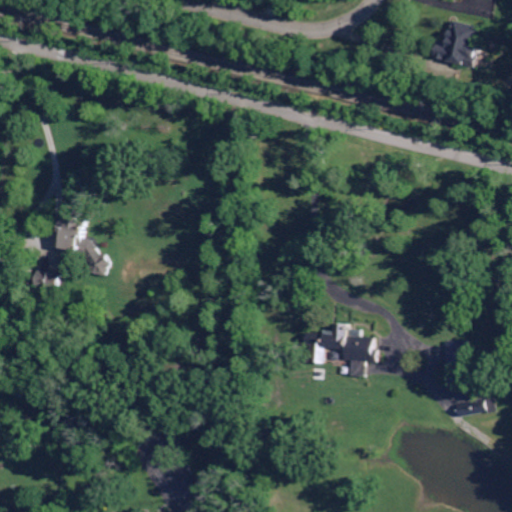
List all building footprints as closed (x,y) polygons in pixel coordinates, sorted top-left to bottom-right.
[(485,27),(485,28),(482,37),(481,41),(480,47),(478,55),(483,56),(480,66),(480,67),(458,62),(441,57),(439,57),(443,41),(453,44),(454,41),(452,41),(453,36),(454,32),(457,23),(457,24),(458,21),(485,27)] [(105,254),(107,253),(110,254),(116,263),(115,266),(113,267),(112,275),(100,272),(96,267),(97,265),(97,264),(91,255),(82,253),(79,254),(75,253),(74,251),(66,249),(61,248),(70,211),(81,213),(83,214),(84,214),(94,216),(89,237),(97,239),(105,254)] [(61,292),(38,287),(42,271),(65,276),(61,292)] [(40,322),(33,320),(35,312),(42,314),(40,322)] [(366,337),(379,338),(378,351),(384,352),(383,363),(375,362),(372,362),(371,374),(371,376),(356,375),(357,360),(353,359),(354,347),(331,345),(329,360),(329,363),(312,362),(312,354),(315,354),(315,343),(311,343),(312,328),(342,331),(342,322),(355,323),(356,323),(356,328),(358,328),(367,329),(366,337)] [(474,383),(473,383),(467,383),(451,383),(451,370),(450,346),(450,340),(473,340),(474,383)] [(24,398),(14,391),(18,384),(28,391),(24,398)] [(465,418),(465,417),(462,403),(489,398),(498,396),(501,411),(465,418)]
